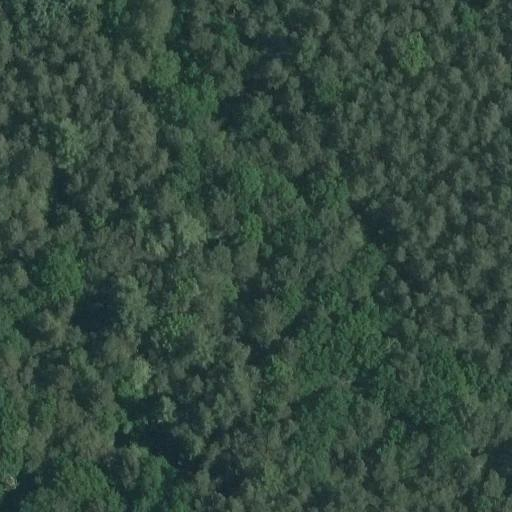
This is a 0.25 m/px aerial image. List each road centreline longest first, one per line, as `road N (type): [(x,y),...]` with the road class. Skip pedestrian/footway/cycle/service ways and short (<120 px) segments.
road 1 (track): [(0,331),(129,230),(511,26)]
road 2 (track): [(267,0),(320,128)]
